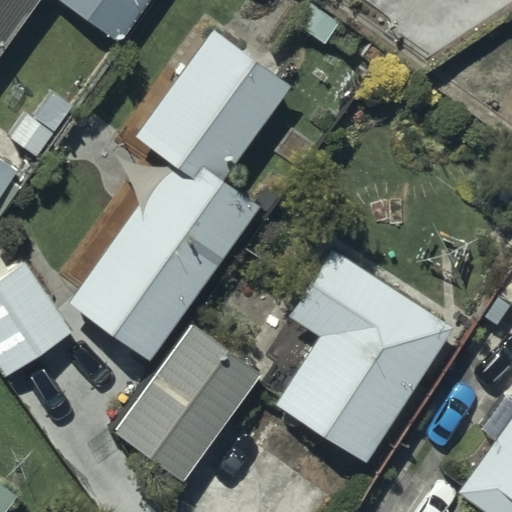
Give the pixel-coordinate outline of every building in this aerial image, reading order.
[(0,0),(0,47),(34,0),(0,0)] [(53,0),(117,43),(145,0),(53,0)] [(135,199),(63,304),(145,362),(252,209),(221,188),(289,90),(208,33),(119,159),(135,199)] [(0,195),(15,175),(0,164),(0,195)] [(315,337),(269,406),(360,466),(448,333),(326,252),(284,317),(315,337)] [(0,255),(0,365),(7,376),(66,335),(13,259),(6,264),(0,255)] [(187,327),(111,432),(177,480),(254,376),(187,327)] [(492,439),(452,495),(475,511),(511,511),(511,403),(504,398),(480,431),(492,439)] [(0,511),(10,500),(0,492),(0,511)]
